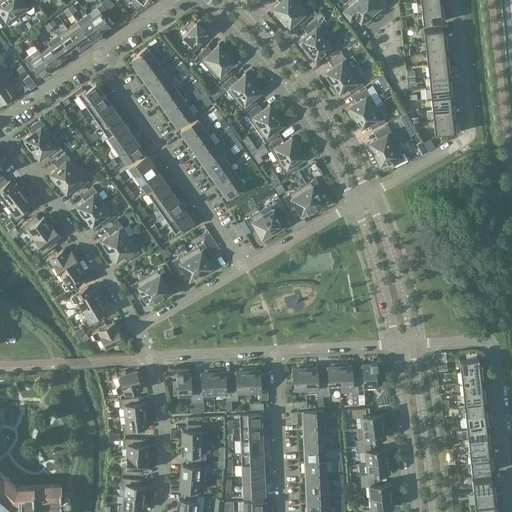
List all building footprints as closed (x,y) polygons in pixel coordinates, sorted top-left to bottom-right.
[(18,16),(6,0),(0,0),(0,12),(0,13),(0,12),(0,23),(2,27),(18,16)] [(6,0),(18,16),(33,5),(29,0),(6,0)] [(272,11),(279,18),(299,0),(298,0),(280,0),(272,7),(274,9),(272,11)] [(299,0),(279,18),(285,26),(287,24),(289,26),(298,18),(302,23),(311,14),(299,0)] [(364,22),(371,16),(359,0),(347,0),(340,6),(349,18),(354,14),(360,21),(362,20),(364,22)] [(359,0),(371,16),(379,9),(378,7),(380,6),(375,0),(359,0)] [(421,12),(443,9),(442,2),(439,2),(438,0),(423,0),(420,0),(421,12)] [(87,14),(86,14),(100,34),(110,26),(104,17),(109,14),(102,3),(96,7),(99,11),(90,18),(87,14)] [(71,4),(67,8),(71,13),(75,10),(71,4)] [(71,13),(67,8),(63,11),(67,16),(71,13)] [(443,17),(443,9),(421,12),(422,24),(441,21),(441,17),(443,17)] [(42,12),(35,15),(38,22),(45,20),(42,12)] [(77,21),(89,38),(91,37),(93,39),(100,34),(86,14),(77,21)] [(191,18),(188,21),(192,25),(181,36),(190,44),(187,48),(192,53),(208,36),(204,31),(205,30),(201,26),(203,23),(199,19),(196,22),(195,21),(195,22),(191,18)] [(299,42),(305,50),(327,33),(315,18),(305,26),(309,31),(299,38),(301,40),(299,42)] [(87,40),(89,38),(77,21),(67,28),(81,47),(88,42),(87,40)] [(445,32),(442,32),(442,27),(423,29),(424,41),(446,39),(445,32)] [(67,28),(57,35),(71,54),(81,47),(67,28)] [(28,35),(32,40),(36,37),(32,32),(28,35)] [(327,33),(305,50),(311,58),(313,56),(315,58),(324,51),(328,56),(338,48),(334,43),(330,45),(323,36),(327,33)] [(71,54),(57,35),(59,39),(50,45),(61,61),(71,54)] [(446,46),(446,39),(424,41),(425,52),(444,50),(444,46),(446,46)] [(162,45),(166,50),(170,47),(165,42),(162,45)] [(208,69),(228,50),(221,43),(219,45),(218,43),(209,51),(205,47),(196,56),(208,69)] [(51,68),(61,61),(50,45),(40,52),(38,48),(37,48),(51,68)] [(130,59),(138,69),(154,57),(146,45),(138,51),(140,52),(130,59)] [(170,47),(166,50),(170,56),(174,53),(170,47)] [(41,75),(51,68),(37,48),(22,59),(30,70),(35,66),(41,75)] [(234,58),(228,50),(208,69),(220,82),(230,74),(225,69),(234,61),(232,59),(234,58)] [(427,64),(448,61),(447,54),(445,55),(444,50),(425,52),(427,64)] [(324,75),(329,83),(352,68),(341,52),(331,59),(334,65),(325,71),(326,73),(324,75)] [(154,57),(138,69),(145,80),(162,68),(154,57)] [(182,70),(185,67),(181,61),(177,64),(182,70)] [(449,69),(448,61),(427,64),(428,75),(447,73),(446,69),(449,69)] [(21,65),(16,69),(19,73),(24,69),(21,65)] [(190,72),(185,67),(182,70),(186,75),(190,72)] [(169,78),(162,68),(145,80),(152,90),(169,78)] [(352,68),(329,83),(335,91),(337,90),(338,92),(348,85),(352,90),(363,83),(352,68)] [(2,70),(0,71),(0,87),(10,80),(2,70)] [(221,84),(233,98),(254,80),(248,73),(246,75),(244,73),(235,80),(231,75),(221,84)] [(429,86),(451,84),(450,77),(447,77),(447,73),(428,75),(428,76),(424,77),(425,86),(429,85),(429,86)] [(28,75),(23,78),(30,88),(35,85),(28,75)] [(152,90),(159,101),(176,89),(169,78),(152,90)] [(16,90),(10,80),(0,87),(0,101),(3,99),(6,103),(15,97),(13,93),(16,90)] [(254,80),(233,98),(244,112),(254,104),(250,99),(259,91),(258,90),(260,88),(254,80)] [(77,94),(85,106),(102,94),(95,84),(86,90),(85,89),(77,94)] [(451,91),(451,84),(429,86),(430,98),(449,96),(449,92),(451,91)] [(347,109),(352,118),(375,104),(366,88),(355,94),(358,100),(348,106),(349,108),(347,109)] [(176,89),(159,101),(165,109),(182,97),(176,89)] [(213,89),(207,94),(211,99),(217,95),(213,89)] [(102,94),(85,106),(93,116),(110,105),(102,94)] [(432,109),(453,107),(452,100),(450,100),(449,96),(430,98),(432,109)] [(188,106),(182,97),(165,109),(171,118),(188,106)] [(255,128),(278,112),(272,104),(270,106),(269,104),(259,111),(255,105),(245,113),(255,128)] [(375,104),(352,118),(357,127),(359,125),(360,127),(370,121),(374,127),(385,120),(375,104)] [(117,115),(110,105),(93,116),(100,127),(117,115)] [(188,106),(171,118),(177,126),(194,114),(188,106)] [(454,114),(453,107),(432,109),(433,120),(452,118),(451,114),(454,114)] [(283,120),(278,112),(255,128),(265,142),(276,135),(273,130),(282,123),(281,122),(283,120)] [(100,127),(107,137),(124,125),(117,115),(100,127)] [(23,141),(29,149),(51,134),(40,118),(39,119),(29,126),(33,131),(24,138),(25,140),(23,141)] [(186,137),(202,126),(197,118),(179,129),(186,137)] [(434,132),(446,131),(446,133),(456,132),(455,123),(452,123),(452,118),(433,120),(434,132)] [(107,137),(113,146),(130,134),(124,125),(107,137)] [(372,154),(396,142),(396,141),(391,144),(386,133),(391,131),(388,125),(376,131),(379,136),(368,142),(369,144),(367,145),(372,154)] [(208,134),(202,126),(186,137),(192,146),(208,134)] [(51,134),(29,149),(35,158),(37,156),(38,158),(48,151),(51,156),(62,149),(58,143),(54,146),(47,137),(51,134)] [(130,134),(113,146),(119,154),(136,142),(130,134)] [(215,143),(208,134),(192,146),(198,155),(215,143)] [(276,159),(299,145),(294,137),(292,138),(291,137),(281,143),(277,137),(267,144),(276,159)] [(416,144),(422,154),(428,150),(422,140),(416,144)] [(142,151),(136,142),(119,154),(125,163),(142,151)] [(251,142),(246,146),(247,148),(251,152),(255,150),(255,149),(251,142)] [(404,159),(396,142),(372,154),(376,163),(378,162),(380,164),(390,159),(393,165),(404,159)] [(222,153),(215,143),(198,155),(205,165),(222,153)] [(304,154),(299,145),(276,159),(285,175),(296,168),(293,163),(303,157),(302,155),(304,154)] [(49,176),(56,184),(77,166),(64,152),(55,160),(59,165),(50,173),(51,174),(49,176)] [(222,153),(205,165),(212,176),(229,164),(222,153)] [(134,175),(151,163),(145,154),(128,166),(134,175)] [(157,171),(151,163),(134,175),(140,183),(157,171)] [(212,176),(220,186),(237,174),(229,164),(212,176)] [(77,166),(56,184),(62,192),(64,190),(66,192),(75,184),(79,189),(89,181),(77,166)] [(157,171),(140,183),(146,191),(162,180),(157,171)] [(237,174),(220,186),(227,197),(244,185),(237,174)] [(299,187),(311,208),(314,206),(316,208),(323,204),(318,195),(316,191),(321,188),(315,177),(299,187)] [(170,190),(162,180),(146,191),(153,202),(170,190)] [(7,204),(23,191),(15,182),(15,183),(12,185),(8,181),(0,187),(0,198),(2,198),(7,204)] [(76,209),(82,217),(104,200),(92,185),(82,193),(86,198),(76,205),(78,207),(76,209)] [(271,186),(252,197),(256,203),(275,192),(271,186)] [(308,210),(311,208),(299,187),(282,196),(289,207),(294,204),(302,217),(309,212),(308,210)] [(153,202),(160,212),(177,200),(170,190),(153,202)] [(30,201),(23,191),(7,204),(12,210),(10,215),(15,221),(30,208),(26,204),(30,201)] [(104,200),(82,217),(88,225),(90,223),(91,225),(101,218),(105,223),(115,215),(104,200)] [(177,200),(160,212),(167,222),(184,211),(177,200)] [(259,210),(273,233),(282,228),(281,226),(283,225),(277,215),(282,211),(275,200),(259,210)] [(125,201),(119,204),(123,210),(128,207),(125,201)] [(264,238),(273,233),(259,210),(243,219),(251,233),(257,230),(261,237),(263,236),(264,238)] [(192,221),(184,211),(167,222),(175,233),(192,221)] [(34,238),(51,224),(50,224),(50,225),(42,216),(39,219),(35,214),(19,226),(24,232),(30,232),(34,238)] [(106,251),(129,236),(118,220),(108,227),(111,233),(101,239),(103,241),(100,243),(106,251)] [(59,234),(51,224),(34,238),(39,243),(37,249),(41,255),(58,241),(54,237),(58,234),(59,234)] [(139,252),(129,236),(106,251),(112,259),(114,258),(115,260),(125,254),(128,259),(139,252)] [(187,251),(201,275),(210,270),(208,268),(210,267),(205,256),(210,253),(204,242),(187,251)] [(169,254),(165,246),(160,249),(156,243),(152,245),(160,259),(169,254)] [(55,266),(59,272),(77,260),(70,250),(70,251),(66,253),(63,248),(45,260),(50,266),(55,266)] [(192,280),(201,275),(187,251),(171,261),(177,272),(183,269),(189,279),(191,278),(192,280)] [(77,260),(59,272),(63,278),(61,283),(65,290),(82,278),(79,274),(82,271),(82,272),(83,271),(76,261),(77,261),(77,260)] [(146,275),(158,297),(161,295),(163,297),(170,293),(163,280),(168,277),(162,266),(146,275)] [(155,299),(158,297),(146,275),(129,285),(136,295),(141,293),(143,296),(148,305),(156,301),(155,299)] [(79,302),(82,309),(100,298),(93,288),(93,289),(90,291),(87,286),(69,296),(73,302),(79,302)] [(100,298),(82,309),(86,315),(83,320),(87,326),(105,316),(102,311),(105,309),(106,309),(100,298)] [(78,309),(70,312),(73,320),(80,317),(78,309)] [(112,321),(91,333),(94,339),(100,339),(103,346),(106,345),(107,348),(113,345),(112,342),(121,338),(113,321),(112,321)] [(76,334),(83,331),(80,325),(74,328),(76,334)] [(480,361),(478,361),(477,357),(458,359),(460,370),(481,368),(480,361)] [(328,381),(322,381),(323,395),(329,395),(329,386),(340,386),(338,362),(330,363),(330,365),(326,365),(326,366),(327,366),(328,381)] [(351,394),(357,393),(357,379),(351,379),(350,365),(351,365),(351,364),(347,364),(347,362),(338,362),(340,386),(340,391),(351,391),(351,394)] [(357,379),(357,393),(364,393),(363,385),(375,384),(375,383),(374,371),(376,371),(376,362),(369,362),(369,363),(361,364),(362,364),(362,379),(357,379)] [(305,387),(304,364),(296,365),(296,367),(292,367),(292,368),(293,387),(293,388),(305,387)] [(312,364),(304,364),(305,387),(316,387),(317,395),(323,395),(322,381),(316,381),(316,367),(316,366),(312,366),(312,364)] [(236,385),(230,386),(231,400),(237,399),(237,391),(248,390),(247,367),(238,367),(239,370),(235,370),(235,371),(236,385)] [(255,367),(247,367),(248,390),(260,390),(260,389),(265,389),(264,373),(259,373),(259,370),(259,369),(255,369),(255,367)] [(212,369),(213,392),(224,391),(225,400),(231,400),(230,386),(225,386),(224,371),(220,371),(220,368),(212,369)] [(482,375),(481,368),(460,370),(461,382),(480,380),(479,376),(482,375)] [(202,393),(213,392),(212,369),(204,369),(204,372),(200,372),(201,387),(195,387),(196,401),(202,401),(202,393)] [(115,387),(117,395),(140,388),(141,388),(135,370),(134,370),(135,370),(125,373),(124,370),(118,372),(119,375),(116,376),(118,383),(115,387)] [(190,402),(196,401),(195,387),(190,388),(189,373),(189,372),(182,373),(181,372),(175,372),(175,381),(172,381),(173,394),(189,393),(190,402)] [(462,393),(484,391),(483,384),(480,384),(480,380),(461,382),(462,393)] [(484,398),(484,391),(462,393),(463,405),(482,403),(482,398),(484,398)] [(125,415),(144,413),(143,401),(142,401),(138,402),(137,396),(118,398),(119,406),(124,408),(125,415)] [(465,416),(484,414),(486,414),(485,407),(483,407),(482,403),(463,405),(465,416)] [(362,427),(385,424),(384,416),(381,416),(381,412),(380,412),(380,413),(366,415),(365,408),(351,408),(352,417),(360,416),(362,427)] [(302,411),(303,424),(324,423),(323,410),(302,411)] [(146,425),(144,413),(125,415),(126,423),(121,426),(122,434),(142,431),(141,425),(145,425),(146,425)] [(238,414),(239,425),(259,424),(259,413),(238,414)] [(485,425),(484,421),(487,421),(486,414),(484,414),(465,416),(466,427),(485,425)] [(303,424),(304,436),(324,435),(324,423),(303,424)] [(181,429),(181,442),(200,441),(200,424),(187,424),(187,430),(182,430),(182,429),(181,429)] [(239,425),(239,437),(260,436),(259,424),(239,425)] [(385,424),(362,427),(356,428),(358,439),(355,439),(355,446),(369,444),(369,438),(383,436),(383,437),(384,436),(383,432),(386,432),(385,424)] [(485,430),(485,425),(466,427),(467,439),(489,437),(488,429),(485,430)] [(354,435),(353,427),(342,429),(344,437),(354,435)] [(325,448),(324,435),(304,436),(304,449),(325,448)] [(239,437),(240,449),(260,448),(260,436),(239,437)] [(126,455),(147,456),(147,455),(147,456),(146,456),(147,444),(146,444),(146,445),(142,444),(142,438),(122,437),(122,445),(126,448),(126,455)] [(489,444),(489,437),(467,439),(468,450),(487,448),(487,444),(489,444)] [(200,441),(181,442),(181,454),(182,454),(182,453),(187,453),(187,459),(200,459),(200,441)] [(369,444),(355,446),(356,452),(365,451),(366,462),(389,459),(388,451),(386,451),(385,447),(370,450),(369,444)] [(260,448),(240,449),(240,461),(261,460),(260,448)] [(304,449),(305,461),(325,460),(325,448),(304,449)] [(470,462),(491,459),(490,452),(488,452),(487,448),(468,450),(470,462)] [(147,468),(147,456),(126,455),(126,463),(121,465),(121,473),(142,474),(142,468),(146,468),(147,468)] [(199,477),(200,459),(187,459),(186,465),(182,464),(181,464),(180,476),(199,477)] [(359,474),(359,480),(373,478),(373,473),(387,471),(387,472),(388,471),(387,467),(390,467),(389,459),(366,462),(367,473),(359,474)] [(492,467),(491,459),(470,462),(471,473),(490,471),(489,467),(492,467)] [(261,471),(261,460),(240,461),(241,472),(261,471)] [(325,460),(305,461),(305,472),(326,471),(325,460)] [(0,511),(60,511),(61,510),(61,502),(63,502),(64,503),(65,504),(67,504),(70,499),(69,499),(69,498),(64,497),(63,498),(60,498),(60,491),(59,484),(17,486),(15,485),(0,471),(0,511)] [(241,472),(242,484),(262,483),(261,471),(241,472)] [(326,481),(326,471),(305,472),(306,482),(326,481)] [(199,477),(180,476),(179,488),(180,488),(184,488),(184,494),(197,495),(199,477)] [(124,488),(123,495),(143,497),(144,485),(144,486),(140,485),(140,479),(120,477),(120,484),(124,488)] [(493,481),(491,481),(490,477),(471,479),(473,491),(494,488),(493,481)] [(373,478),(359,480),(360,486),(369,485),(370,496),(393,494),(392,486),(390,486),(389,482),(374,484),(373,478)] [(327,491),(326,481),(306,482),(306,492),(327,491)] [(262,483),(242,484),(242,496),(262,495),(262,483)] [(473,491),(474,502),(493,500),(492,496),(495,495),(494,488),(473,491)] [(327,501),(327,491),(306,492),(307,502),(327,501)] [(201,511),(203,496),(197,495),(184,494),(183,499),(179,499),(179,498),(178,498),(177,510),(191,511),(201,511)] [(394,502),(393,494),(370,496),(371,508),(362,508),(362,511),(376,511),(376,507),(391,506),(392,506),(391,502),(394,502)] [(143,497),(123,495),(122,502),(117,505),(116,511),(136,511),(137,508),(141,509),(142,510),(143,497)] [(219,511),(221,497),(215,497),(213,511),(219,511)] [(242,500),(242,511),(263,511),(263,499),(242,500)] [(474,511),(488,511),(494,511),(497,511),(496,504),(493,504),(493,500),(474,502),(474,511)] [(319,511),(328,511),(327,501),(307,502),(306,511),(319,511)]
